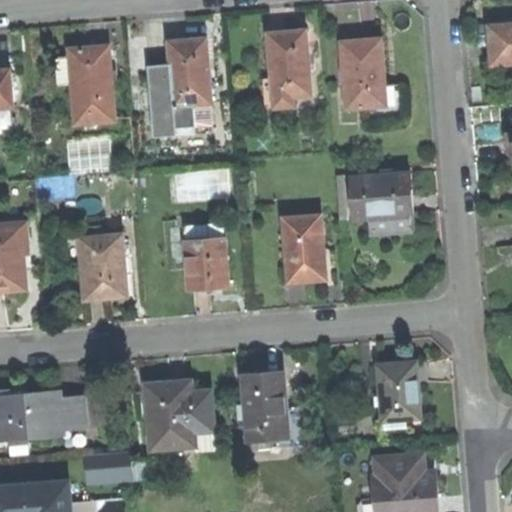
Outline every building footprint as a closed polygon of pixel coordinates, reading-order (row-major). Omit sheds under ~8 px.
[(511,17),(486,19),(489,59),(511,57),(511,17)] [(274,98),(293,96),(312,95),(306,31),(288,32),(269,34),(273,79),(274,98)] [(196,105),(211,104),(213,103),(207,39),(186,41),(170,42),(172,65),(172,71),(175,107),(196,105)] [(346,83),(348,109),(388,105),(383,39),(361,41),(343,43),(345,70),(348,70),(349,83),(346,83)] [(8,41),(0,41),(0,66),(10,66),(8,41)] [(71,50),(72,56),(74,87),(77,124),(115,121),(110,47),(88,49),(71,50)] [(59,89),(74,87),(72,56),(56,57),(59,89)] [(149,67),(150,73),(172,71),(172,65),(149,67)] [(0,108),(14,108),(11,71),(0,71),(0,108)] [(177,130),(175,107),(172,71),(150,73),(155,138),(178,136),(177,130)] [(294,106),(293,96),(274,98),(273,79),(263,80),(265,109),(294,106)] [(211,104),(196,105),(198,128),(177,130),(178,136),(214,132),(211,104)] [(198,128),(196,105),(175,107),(177,130),(198,128)] [(112,134),(69,137),(72,170),(115,167),(112,134)] [(412,173),(350,178),(353,220),(373,219),(415,216),(413,195),(412,173)] [(285,219),(289,283),(310,281),(327,280),(322,216),(285,219)] [(416,231),(415,216),(373,219),(374,234),(416,231)] [(186,241),(226,238),(225,224),(185,227),(186,241)] [(23,230),(0,231),(0,291),(2,291),(27,289),(23,230)] [(123,235),(81,239),(86,300),(106,298),(128,296),(123,235)] [(230,288),(226,238),(186,241),(190,291),(209,290),(230,288)] [(385,424),(423,421),(420,384),(430,383),(429,367),(419,367),(418,365),(400,366),(383,367),(381,368),(385,424)] [(247,377),(252,442),(280,440),(281,449),(304,447),(301,407),(287,408),(285,375),(263,376),(247,377)] [(171,384),(147,386),(153,452),(199,448),(198,434),(216,432),(213,392),(194,394),(193,382),(171,384)] [(86,397),(60,398),(59,392),(0,396),(0,441),(63,436),(63,431),(88,430),(86,397)] [(218,451),(216,432),(198,434),(199,448),(199,453),(218,451)] [(135,452),(106,454),(109,481),(137,479),(135,452)] [(425,456),(378,459),(379,471),(376,472),(376,485),(371,485),(372,511),(438,511),(438,504),(437,488),(427,489),(425,456)] [(72,511),(72,504),(70,484),(0,489),(0,511),(72,511)] [(96,511),(96,503),(72,504),(72,511),(96,511)]
